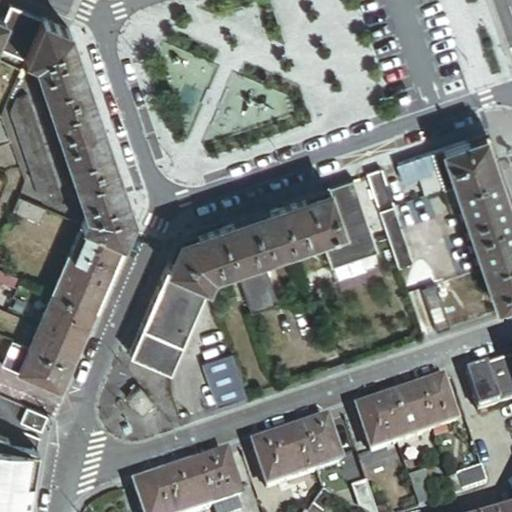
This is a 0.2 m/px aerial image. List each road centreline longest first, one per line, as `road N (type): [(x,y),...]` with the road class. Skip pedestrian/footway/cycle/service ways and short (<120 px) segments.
road 1 (residential): [(511,327),(65,480)]
road 2 (residential): [(162,222),(511,97)]
road 3 (residential): [(94,13),(162,222)]
road 4 (residential): [(162,222),(79,414)]
